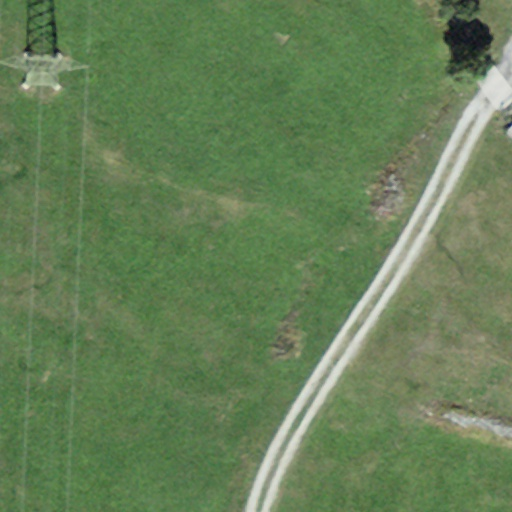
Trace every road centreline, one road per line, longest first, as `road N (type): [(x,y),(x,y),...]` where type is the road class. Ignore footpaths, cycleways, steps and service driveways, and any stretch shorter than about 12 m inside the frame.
road 1 (track): [(250,511),(408,236)]
road 2 (track): [(511,54),(505,81),(479,111),(408,236)]
